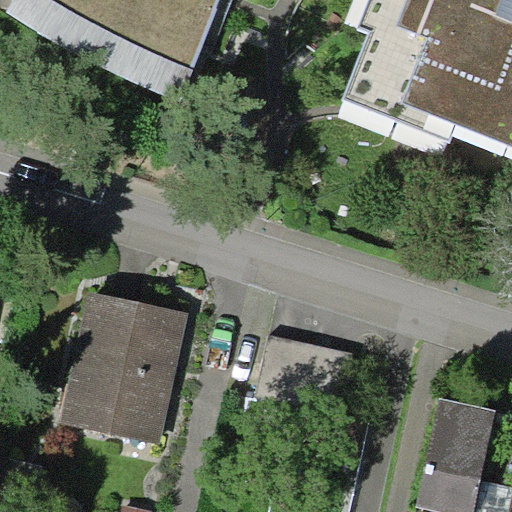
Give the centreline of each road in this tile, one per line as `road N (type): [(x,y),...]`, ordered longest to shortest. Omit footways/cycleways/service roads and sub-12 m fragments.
road 1 (residential): [(511,341),(0,174)]
road 2 (unknown): [(404,307),(363,511)]
